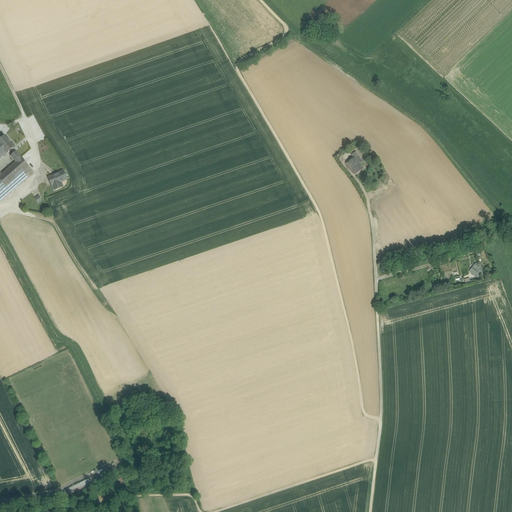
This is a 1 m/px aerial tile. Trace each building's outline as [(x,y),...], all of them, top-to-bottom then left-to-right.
[(14,148),(4,136),(2,138),(0,139),(0,146),(6,153),(7,154),(14,148)] [(366,148),(356,152),(358,155),(362,161),(365,165),(373,159),(366,148)] [(16,152),(10,156),(16,162),(21,157),(16,152)] [(353,158),(345,164),(349,169),(350,168),(355,174),(364,168),(360,163),(362,161),(358,155),(353,158)] [(16,162),(2,174),(0,176),(0,180),(6,187),(23,172),(29,167),(21,157),(16,162)] [(29,167),(23,172),(26,175),(32,170),(29,167)] [(32,170),(26,175),(28,177),(28,178),(34,173),(32,170)] [(63,171),(48,178),(54,191),(62,188),(60,183),(67,180),(63,171)] [(23,172),(6,187),(0,192),(0,202),(28,177),(26,175),(23,172)] [(385,179),(380,182),(387,195),(392,192),(385,179)] [(379,184),(372,188),(376,195),(382,191),(379,184)] [(477,263),(471,272),(479,278),(486,269),(477,263)] [(88,479),(68,489),(71,494),(91,484),(88,479)]
